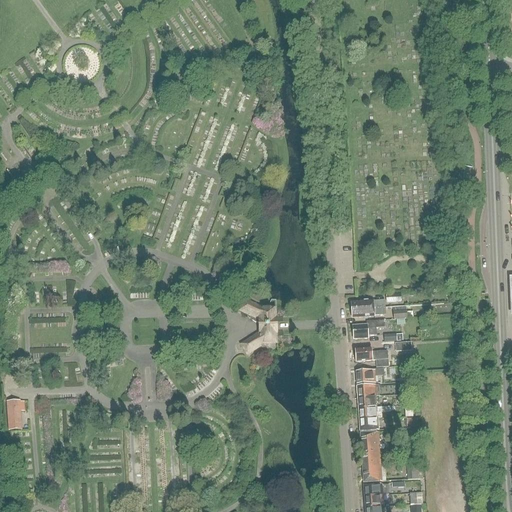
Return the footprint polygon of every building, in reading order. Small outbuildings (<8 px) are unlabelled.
[(400,295),(386,296),(387,304),(401,303),(400,295)] [(264,310),(248,303),(245,301),(240,311),(243,312),(250,316),(249,318),(257,323),(258,323),(258,327),(259,335),(242,345),(247,355),(265,344),(276,343),(275,333),(277,333),(277,326),(277,320),(275,320),(274,310),(264,310)] [(351,311),(385,309),(385,301),(351,304),(351,311)] [(385,309),(351,311),(352,318),(386,316),(385,309)] [(406,311),(393,312),(393,321),(407,320),(407,319),(413,319),(413,312),(406,313),(406,311)] [(353,341),(368,340),(368,337),(377,336),(376,328),(382,328),(384,328),(384,322),(366,323),(366,326),(352,327),(353,341)] [(397,342),(396,335),(384,335),(384,343),(397,342)] [(395,344),(395,353),(412,352),(411,343),(395,344)] [(356,363),(375,361),(376,369),(389,368),(387,352),(372,353),(372,349),(355,351),(356,363)] [(410,369),(401,370),(402,382),(411,381),(410,369)] [(375,377),(383,376),(383,371),(356,373),(357,385),(375,384),(375,377)] [(398,384),(399,396),(411,395),(410,383),(398,384)] [(357,399),(376,397),(375,386),(356,387),(357,399)] [(412,395),(402,396),(402,406),(412,406),(412,395)] [(376,397),(357,399),(358,410),(377,409),(376,397)] [(20,401),(6,402),(8,431),(22,430),(20,401)] [(390,413),(390,408),(383,408),(377,409),(358,410),(359,422),(378,420),(377,414),(390,413)] [(378,420),(359,422),(359,432),(378,431),(378,420)] [(361,444),(379,443),(378,433),(360,434),(361,444)] [(379,443),(361,444),(361,457),(380,456),(380,453),(379,443)] [(361,457),(362,468),(380,467),(380,456),(361,457)] [(422,465),(407,466),(407,481),(423,480),(422,465)] [(380,467),(362,468),(363,484),(382,483),(380,467)] [(388,486),(382,486),(382,485),(363,486),(364,498),(383,496),(388,496),(388,486)] [(410,494),(410,506),(423,505),(422,494),(410,494)] [(383,496),(364,498),(365,509),(383,508),(383,505),(383,502),(383,496)]
